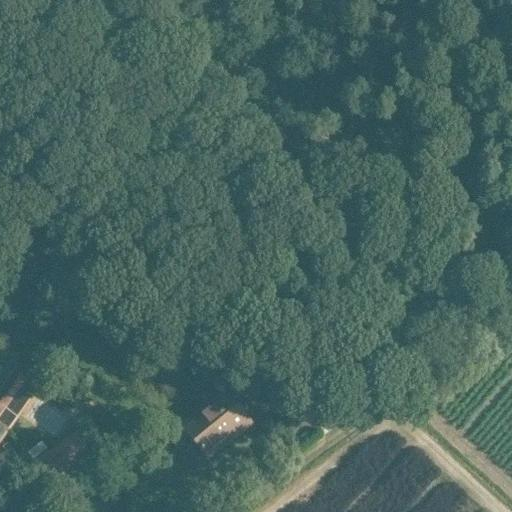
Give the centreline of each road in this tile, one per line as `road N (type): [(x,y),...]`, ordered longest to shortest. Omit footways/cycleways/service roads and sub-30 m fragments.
road 1 (track): [(164,0),(411,361)]
road 2 (track): [(253,511),(511,271)]
